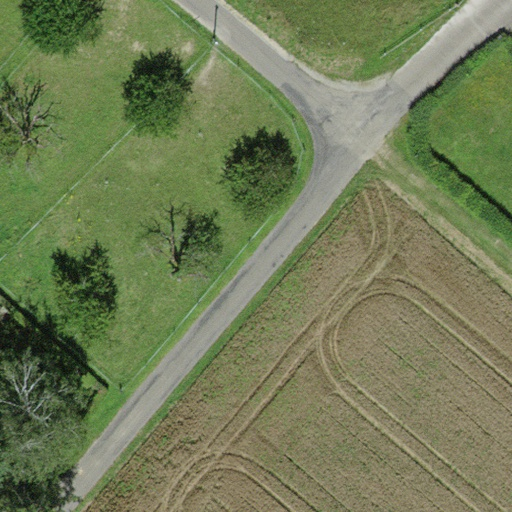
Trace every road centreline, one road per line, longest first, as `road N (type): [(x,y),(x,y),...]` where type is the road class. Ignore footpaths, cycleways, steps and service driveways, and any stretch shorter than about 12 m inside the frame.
road 1 (track): [(42,511),(365,129)]
road 2 (track): [(365,129),(511,256)]
